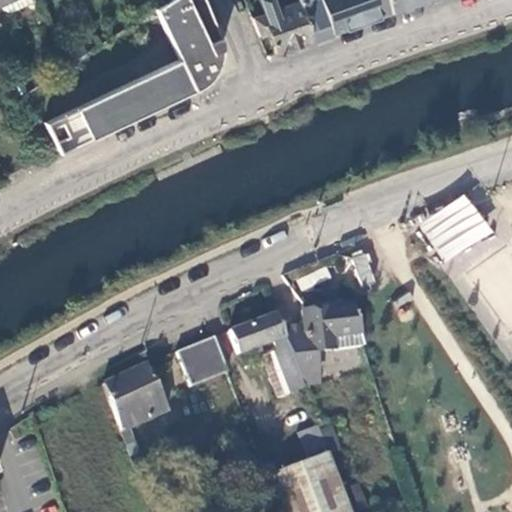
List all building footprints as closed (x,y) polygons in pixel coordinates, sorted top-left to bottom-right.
[(33,0),(0,0),(0,12),(7,15),(32,4),(33,0)] [(172,62),(37,122),(51,154),(189,92),(191,92),(195,90),(199,87),(203,84),(207,81),(211,75),(213,70),(215,66),(217,61),(218,53),(218,49),(217,41),(215,37),(214,33),(199,0),(165,0),(150,10),(172,62)] [(268,0),(254,0),(259,12),(248,17),(255,35),(263,32),(271,53),(310,38),(295,0),(291,0),(271,8),(268,0)] [(295,0),(310,38),(327,32),(315,0),(295,0)] [(315,0),(327,32),(384,11),(380,0),(315,0)] [(380,0),(384,11),(416,0),(380,0)] [(464,191),(417,225),(444,264),(492,230),(464,191)] [(363,255),(352,259),(361,288),(372,284),(363,255)] [(296,292),(331,279),(325,263),(290,275),(296,292)] [(406,291),(388,302),(395,313),(412,302),(406,291)] [(359,337),(350,308),(298,314),(301,329),(278,331),(295,377),(314,377),(311,355),(333,353),(331,339),(359,337)] [(291,399),(302,395),(295,377),(278,331),(273,317),(228,335),(238,359),(273,344),(278,356),(274,357),(290,396),(291,399)] [(333,353),(364,350),(359,337),(331,339),(333,353)] [(227,376),(214,340),(175,355),(189,390),(227,376)] [(273,352),(260,358),(277,401),(290,396),(274,357),(273,352)] [(101,386),(125,449),(136,444),(130,430),(165,415),(144,367),(101,386)] [(328,462),(317,434),(298,442),(308,469),(328,462)] [(308,469),(269,484),(279,511),(346,511),(328,462),(308,469)]
